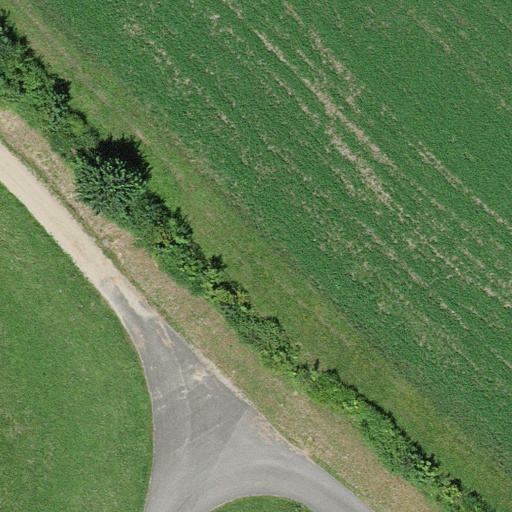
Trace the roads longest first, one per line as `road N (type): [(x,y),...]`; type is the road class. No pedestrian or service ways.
road 1 (track): [(0,174),(90,276),(219,476)]
road 2 (track): [(174,511),(219,476),(254,473),(308,490),(336,511)]
